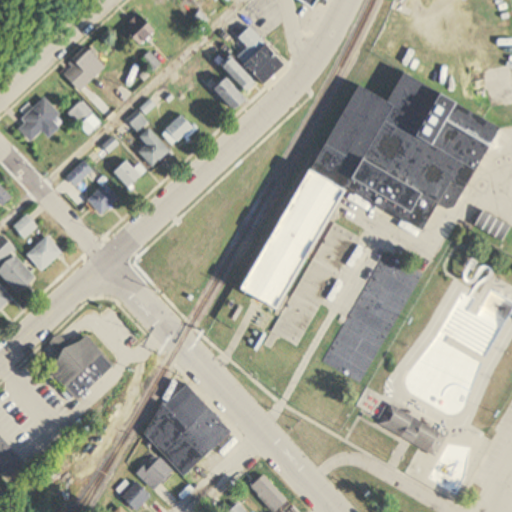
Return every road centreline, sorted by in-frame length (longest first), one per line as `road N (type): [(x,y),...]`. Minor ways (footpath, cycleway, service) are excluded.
road 1 (residential): [(108,267),(301,78),(346,0)]
road 2 (tertiary): [(337,511),(108,267)]
road 3 (residential): [(108,267),(0,141)]
road 4 (residential): [(108,0),(0,98)]
road 5 (tertiary): [(0,364),(108,267)]
